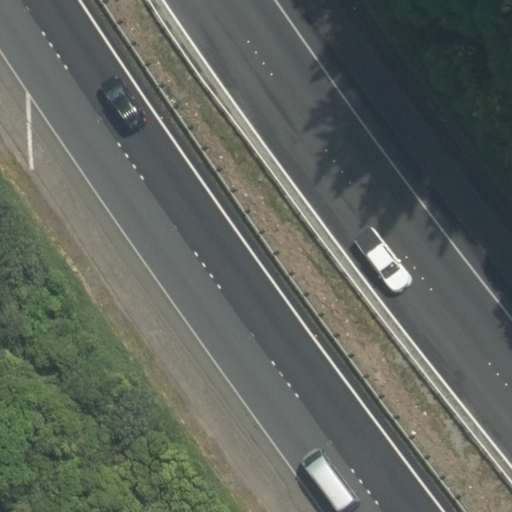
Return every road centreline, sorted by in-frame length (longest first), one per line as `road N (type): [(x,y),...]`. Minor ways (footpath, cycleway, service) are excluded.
road 1 (motorway): [(377,511),(169,230),(17,0)]
road 2 (motorway): [(214,0),(335,170),(511,392)]
